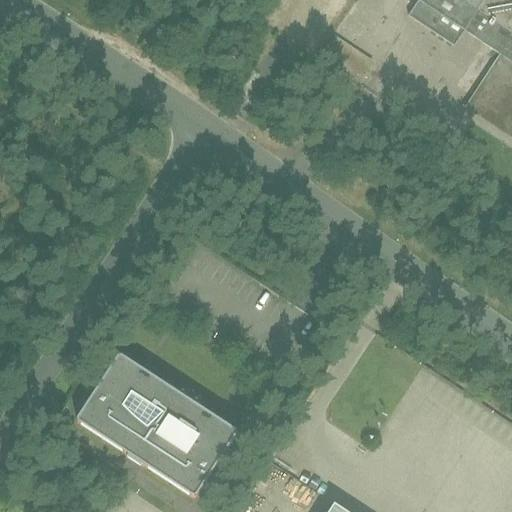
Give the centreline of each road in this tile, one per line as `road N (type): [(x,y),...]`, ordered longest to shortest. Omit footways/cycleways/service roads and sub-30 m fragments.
road 1 (residential): [(202,127),(0,451)]
road 2 (residential): [(202,127),(511,340)]
road 3 (residential): [(0,3),(202,127)]
